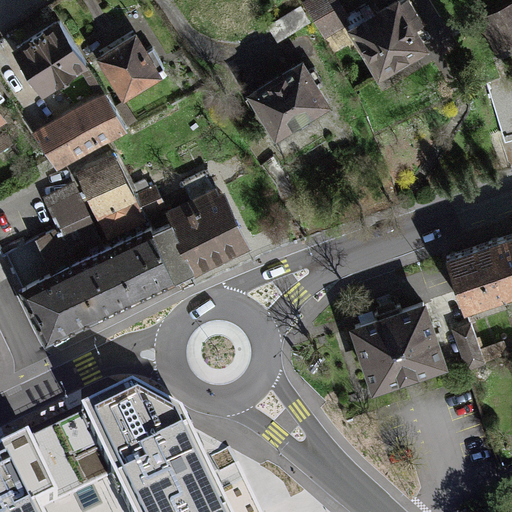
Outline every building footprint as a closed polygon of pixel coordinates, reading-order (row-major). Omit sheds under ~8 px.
[(430,42),(409,0),(405,0),(345,30),(366,73),(430,42)] [(511,34),(511,0),(478,16),(491,44),(511,34)] [(74,68),(50,26),(4,52),(27,93),(74,68)] [(156,68),(139,38),(102,58),(119,89),(156,68)] [(290,65),(242,89),(264,132),(312,109),(290,65)] [(511,127),(511,87),(492,94),(503,130),(511,127)] [(116,126),(98,94),(36,128),(54,160),(116,126)] [(36,202),(52,235),(120,201),(104,168),(36,202)] [(238,245),(216,195),(22,282),(45,332),(238,245)] [(511,230),(477,241),(493,292),(511,286),(511,230)] [(456,304),(493,292),(477,241),(440,253),(456,304)] [(440,368),(421,300),(354,319),(374,387),(440,368)] [(479,366),(467,319),(448,324),(460,371),(479,366)] [(0,511),(317,511),(281,478),(130,393),(5,450),(0,451),(0,511)]
